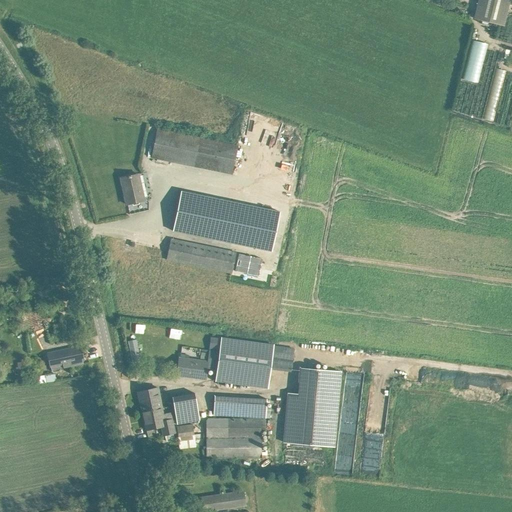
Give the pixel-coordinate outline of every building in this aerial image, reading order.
[(479,0),(475,20),(504,27),(510,0),(479,0)] [(463,79),(477,82),(487,43),(473,40),(463,79)] [(496,68),(485,119),(495,121),(506,70),(496,68)] [(152,158),(176,163),(230,173),(236,143),(158,128),(152,158)] [(144,200),(138,174),(128,176),(120,178),(126,204),(136,202),(144,200)] [(181,190),(172,231),(234,244),(272,251),(272,250),(280,212),(181,190)] [(171,239),(167,260),(231,274),(236,253),(235,252),(171,239)] [(41,311),(29,314),(32,325),(43,322),(41,311)] [(207,361),(178,357),(178,362),(176,377),(206,380),(207,368),(216,370),(214,381),(268,388),(271,370),(291,372),(294,348),(210,337),(207,361)] [(131,359),(141,357),(137,339),(127,341),(131,359)] [(80,346),(71,348),(47,354),(50,368),(51,368),(52,371),(54,372),(59,371),(60,370),(66,369),(65,364),(68,364),(68,367),(84,363),(80,346)] [(33,372),(35,382),(35,383),(56,381),(55,374),(39,376),(38,371),(40,371),(39,360),(21,362),(21,365),(18,366),(19,374),(33,372)] [(299,394),(289,393),(284,443),(333,447),(339,371),(301,368),(299,394)] [(162,408),(158,388),(147,390),(137,392),(140,406),(147,405),(148,409),(152,409),(153,410),(162,408)] [(197,393),(183,395),(176,396),(173,396),(177,423),(208,419),(207,410),(200,411),(197,393)] [(147,405),(140,406),(146,430),(161,426),(163,435),(175,433),(170,412),(163,414),(162,408),(153,410),(152,409),(148,409),(147,405)] [(206,456),(261,456),(261,418),(208,419),(206,420),(206,456)] [(193,424),(177,426),(179,449),(196,447),(193,424)] [(202,511),(245,505),(243,491),(195,499),(196,511),(202,511)]
